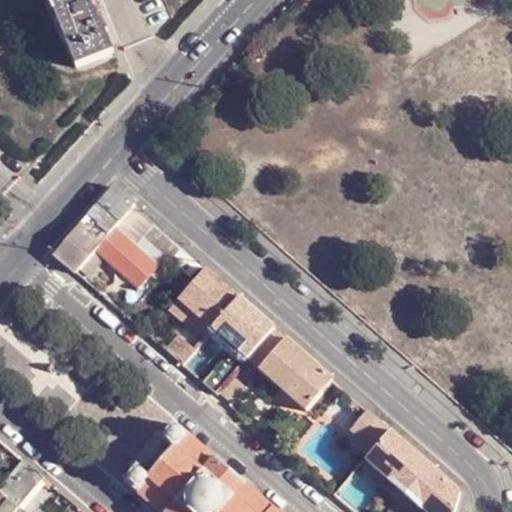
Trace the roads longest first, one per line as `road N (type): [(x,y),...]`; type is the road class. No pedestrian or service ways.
road 1 (residential): [(115,151),(468,463),(489,488),(488,511)]
road 2 (residential): [(314,511),(15,266)]
road 3 (tertiary): [(115,151),(253,0)]
road 4 (residential): [(0,400),(127,511)]
road 5 (tertiary): [(15,266),(115,151)]
